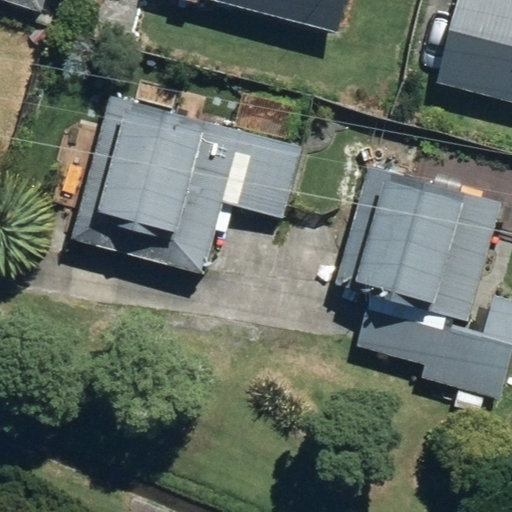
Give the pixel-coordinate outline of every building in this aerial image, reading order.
[(0,0),(0,7),(38,19),(43,0),(0,0)] [(340,0),(186,0),(330,39),(340,0)] [(511,0),(455,0),(431,90),(511,111),(511,0)] [(298,154),(104,103),(71,248),(203,279),(218,211),(282,225),(298,154)] [(339,290),(469,322),(498,202),(368,167),(339,290)]
